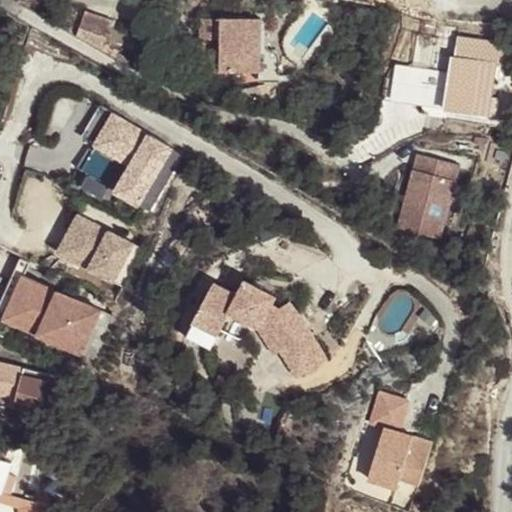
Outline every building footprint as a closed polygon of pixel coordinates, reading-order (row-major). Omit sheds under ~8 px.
[(58,23),(70,30),(78,16),(65,9),(58,23)] [(217,17),(216,72),(260,73),(262,18),(217,17)] [(88,19),(78,36),(100,49),(110,31),(88,19)] [(455,57),(447,109),(487,115),(495,65),(501,66),(501,64),(511,65),(511,44),(500,42),(499,49),(476,45),(474,60),(455,57)] [(174,147),(103,104),(90,126),(96,130),(90,139),(133,165),(118,191),(139,204),(174,147)] [(90,139),(96,130),(90,126),(84,135),(90,139)] [(397,227),(439,238),(459,164),(417,153),(397,227)] [(84,208),(63,253),(125,282),(146,237),(84,208)] [(20,258),(1,301),(19,309),(23,301),(14,298),(23,276),(24,277),(31,262),(20,258)] [(0,304),(0,317),(82,355),(101,312),(58,292),(56,297),(47,292),(48,288),(24,277),(23,276),(14,298),(23,301),(19,309),(1,301),(0,304)] [(292,301),(282,308),(274,304),(278,296),(245,278),(237,293),(216,281),(216,283),(203,325),(218,334),(219,334),(231,312),(261,328),(264,324),(281,351),(298,378),(328,359),(292,301)] [(203,325),(216,283),(195,321),(196,322),(203,325)] [(203,325),(196,322),(190,332),(199,338),(203,325)] [(275,354),(281,351),(264,324),(261,328),(260,330),(275,354)] [(212,345),(218,334),(203,325),(199,338),(212,345)] [(0,359),(0,396),(16,401),(14,407),(51,416),(60,383),(23,373),(25,365),(0,359)] [(404,471),(423,477),(436,433),(402,424),(411,392),(382,384),(373,415),(388,419),(372,472),(401,481),(404,471)] [(0,492),(12,496),(18,475),(10,473),(13,461),(7,459),(9,452),(0,449),(0,492)] [(12,496),(0,492),(0,500),(19,507),(36,506),(36,503),(12,496)]
